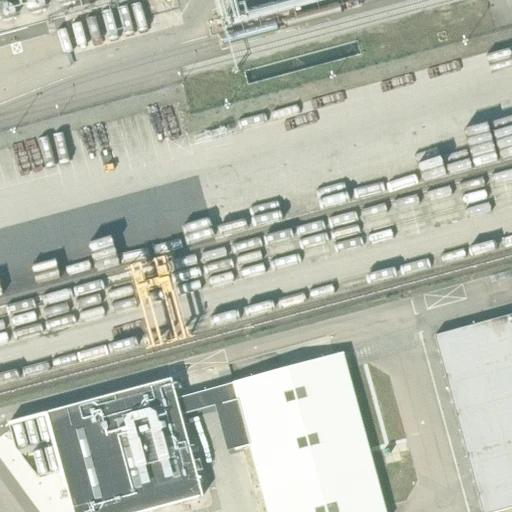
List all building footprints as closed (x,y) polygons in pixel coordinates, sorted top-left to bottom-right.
[(86,41),(151,30),(148,12),(132,15),(129,0),(113,0),(79,6),(86,41)] [(188,17),(183,0),(156,0),(163,24),(188,17)] [(171,85),(176,97),(194,91),(189,79),(171,85)] [(341,157),(365,152),(361,135),(337,140),(341,157)] [(346,179),(348,195),(376,192),(374,176),(346,179)] [(414,213),(435,208),(432,199),(412,205),(414,213)] [(219,206),(226,232),(248,226),(241,200),(219,206)] [(166,219),(171,245),(194,240),(188,214),(166,219)] [(217,214),(193,221),(199,240),(222,233),(217,214)] [(166,236),(144,238),(145,252),(167,250),(166,236)] [(219,255),(244,249),(242,240),(217,246),(219,255)] [(52,249),(55,264),(79,261),(76,245),(52,249)] [(110,252),(112,262),(138,256),(137,247),(110,252)] [(191,264),(214,259),(212,250),(189,255),(191,264)] [(120,271),(123,283),(147,278),(144,266),(120,271)] [(511,315),(434,337),(482,511),(497,511),(511,508),(511,315)] [(386,511),(344,354),(232,384),(249,445),(266,511),(386,511)] [(171,379),(46,413),(63,471),(74,511),(145,511),(201,497),(203,497),(176,399),(171,379)]
